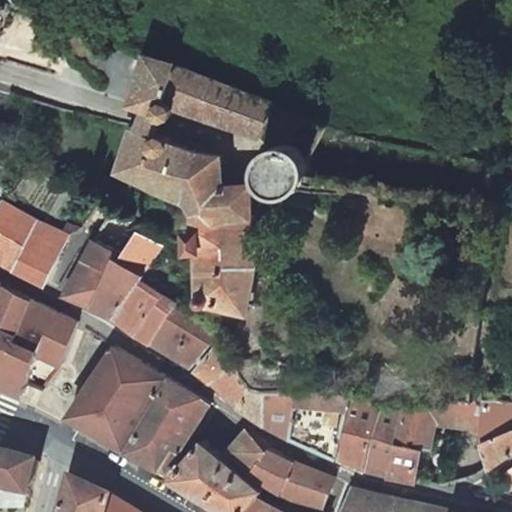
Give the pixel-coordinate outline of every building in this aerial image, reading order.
[(148,51),(147,53),(137,84),(138,85),(134,102),(154,109),(154,111),(163,113),(170,115),(177,113),(178,105),(183,107),(255,134),(256,134),(260,136),(264,137),(273,145),(277,143),(281,142),(284,141),(287,141),(291,142),(295,143),(297,144),(300,145),(303,147),(306,150),(308,152),(310,155),(312,161),(327,124),(276,101),(262,96),(148,51)] [(163,113),(154,111),(150,122),(153,123),(158,125),(159,126),(163,113)] [(148,128),(138,124),(134,137),(127,167),(161,183),(194,199),(201,211),(201,227),(193,228),(194,240),(194,246),(203,245),(205,297),(209,298),(206,306),(228,311),(228,303),(251,310),(252,303),(257,274),(258,268),(258,262),(258,212),(255,212),(254,206),(254,184),(227,184),(227,180),(226,166),(225,154),(210,152),(205,151),(177,140),(174,139),(173,135),(166,132),(163,133),(156,131),(158,125),(153,123),(150,122),(149,125),(148,128)] [(312,164),(312,161),(310,155),(308,152),(306,150),(303,147),(300,145),(297,144),(295,143),(291,142),(287,141),(284,141),(281,142),(277,143),(273,145),(269,148),(267,151),(264,156),(261,165),(260,169),(261,175),(262,180),(269,189),(277,194),(281,195),(287,196),(297,194),(300,193),(308,186),(310,182),(312,164)] [(10,195),(5,201),(13,206),(17,199),(10,196),(10,195)] [(0,206),(0,257),(7,262),(14,250),(23,234),(19,232),(30,215),(13,206),(5,201),(4,200),(0,206)] [(39,220),(30,215),(19,232),(23,234),(62,254),(64,250),(70,235),(71,234),(39,220)] [(142,231),(124,258),(124,259),(147,273),(152,266),(167,246),(142,231)] [(23,234),(14,250),(18,252),(11,265),(12,265),(17,267),(49,282),(62,254),(23,234)] [(91,249),(87,256),(87,258),(112,269),(95,305),(113,313),(116,314),(117,314),(144,277),(147,273),(124,259),(124,258),(121,256),(124,252),(96,238),(91,249)] [(14,250),(7,262),(11,265),(18,252),(14,250)] [(78,252),(58,288),(69,293),(95,304),(95,305),(112,269),(87,258),(87,256),(78,252)] [(177,282),(152,266),(147,273),(144,277),(170,294),(177,282)] [(170,294),(144,277),(117,314),(140,331),(155,341),(180,301),(175,297),(170,294)] [(182,286),(177,282),(170,294),(175,297),(182,286)] [(8,284),(0,303),(0,376),(30,296),(16,288),(8,284)] [(80,321),(57,310),(50,306),(33,298),(30,296),(0,376),(0,380),(0,381),(26,392),(30,383),(33,372),(38,359),(41,351),(64,362),(80,321)] [(224,329),(180,301),(155,341),(194,365),(224,329)] [(201,377),(205,373),(215,380),(242,359),(229,328),(198,367),(194,372),(201,377)] [(130,449),(172,377),(170,376),(151,365),(126,351),(116,345),(114,347),(91,384),(72,414),(95,428),(119,443),(130,449)] [(41,351),(38,359),(59,369),(63,365),(64,362),(41,351)] [(38,359),(33,372),(51,380),(59,369),(38,359)] [(252,383),(242,359),(215,380),(223,389),(240,405),(252,383)] [(205,373),(201,377),(211,386),(215,380),(205,373)] [(199,396),(172,377),(130,449),(144,456),(172,469),(190,438),(198,424),(203,417),(212,403),(199,396)] [(254,389),(252,383),(240,405),(251,413),(259,418),(266,423),(266,389),(265,389),(254,389)] [(266,389),(266,423),(271,425),(282,431),(282,432),(284,433),(293,437),(298,393),(266,389)] [(350,398),(298,393),(293,437),(295,438),(309,443),(317,447),(339,456),(350,398)] [(350,398),(339,456),(350,460),(352,453),(364,455),(367,456),(364,466),(367,467),(373,437),(379,401),(350,398)] [(379,401),(373,437),(396,442),(425,448),(425,443),(429,427),(430,422),(434,398),(430,398),(403,403),(379,401)] [(458,399),(434,398),(430,422),(456,425),(458,399)] [(458,399),(456,425),(485,429),(484,439),(493,465),(511,452),(511,451),(511,405),(486,404),(475,403),(474,401),(458,399)] [(203,427),(198,424),(190,438),(194,440),(203,427)] [(429,427),(425,443),(432,444),(436,428),(429,427)] [(268,445),(250,429),(232,449),(253,469),(253,470),(271,482),(286,491),(297,462),(284,455),(268,445)] [(396,442),(373,437),(367,467),(368,468),(372,469),(388,473),(387,476),(390,477),(396,442)] [(216,448),(205,438),(174,476),(204,495),(233,511),(245,511),(260,494),(261,494),(266,488),(245,471),(228,458),(216,448)] [(396,442),(390,477),(398,478),(398,476),(404,477),(403,479),(418,482),(418,480),(419,480),(425,448),(396,442)] [(0,491),(15,494),(32,497),(41,462),(0,451),(0,450),(0,491)] [(352,453),(350,460),(364,466),(367,456),(364,455),(352,453)] [(335,477),(297,462),(286,491),(295,495),(325,504),(335,477)] [(511,467),(511,468),(503,473),(511,480),(511,467)] [(110,511),(114,497),(72,477),(63,511),(110,511)] [(379,493),(353,486),(344,511),(395,511),(398,497),(379,493)] [(32,497),(15,494),(11,510),(28,510),(29,509),(32,497)] [(260,494),(245,511),(294,511),(261,494),(260,494)] [(114,497),(110,511),(140,511),(118,500),(114,497)] [(425,503),(398,497),(395,511),(450,511),(451,509),(425,503)]
